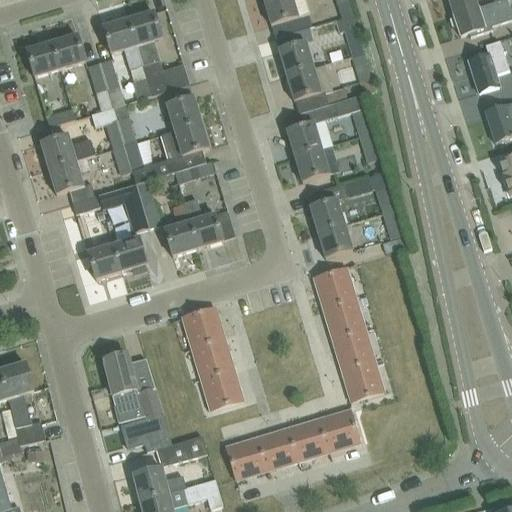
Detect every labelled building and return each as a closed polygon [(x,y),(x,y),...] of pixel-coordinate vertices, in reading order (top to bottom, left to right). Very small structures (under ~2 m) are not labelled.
[(276,40),(312,29),(309,17),(310,17),(305,0),(274,0),(264,3),(275,41),(276,40)] [(447,0),(454,18),(478,10),(474,0),(447,0)] [(511,18),(507,1),(478,10),(454,18),(461,39),(469,36),(470,40),(493,33),(492,29),(511,22),(511,18)] [(147,80),(162,76),(153,45),(162,42),(154,15),(130,23),(147,80)] [(342,22),(335,24),(338,36),(345,34),(356,30),(353,18),(342,22)] [(134,84),(147,80),(130,23),(103,31),(111,58),(125,54),(134,84)] [(345,34),(352,59),(364,55),(356,30),(345,34)] [(86,66),(78,38),(52,46),(60,73),(86,66)] [(486,49),(489,59),(469,65),(479,96),(498,90),(494,76),(509,71),(500,44),(486,49)] [(60,73),(52,46),(27,54),(35,81),(60,73)] [(314,71),(314,70),(306,46),(279,54),(287,80),(314,71)] [(364,55),(352,59),(363,97),(375,94),(364,55)] [(100,68),(113,110),(124,107),(111,65),(100,68)] [(102,111),(96,113),(96,116),(113,110),(100,68),(90,72),(102,111)] [(184,70),(162,76),(147,80),(153,100),(164,97),(190,89),(184,70)] [(314,71),(287,80),(294,105),(295,105),(299,118),(319,112),(329,109),(325,96),(322,97),(314,71)] [(190,89),(164,97),(175,133),(175,135),(202,126),(194,101),(193,101),(190,89)] [(299,118),(291,120),(295,133),(303,130),(325,124),(339,120),(353,115),(360,140),(361,142),(372,139),(360,100),(349,103),(335,107),(329,109),(319,112),(299,118)] [(511,141),(511,106),(485,115),(495,147),(511,141)] [(124,107),(113,110),(125,150),(136,146),(129,121),(128,121),(124,107)] [(106,128),(114,153),(125,150),(113,110),(96,116),(92,117),(96,131),(106,128)] [(47,119),(50,130),(76,122),(72,111),(47,119)] [(295,133),(287,135),(295,160),(322,152),(322,153),(333,150),(325,124),(303,130),(295,133)] [(209,152),(202,126),(175,135),(175,133),(161,137),(169,164),(144,172),(136,146),(125,150),(133,174),(137,188),(148,184),(176,176),(206,166),(202,154),(209,152)] [(41,147),(49,174),(76,165),(76,163),(95,157),(90,142),(71,148),(68,139),(41,147)] [(379,163),(372,139),(361,142),(368,166),(379,163)] [(133,174),(125,150),(114,153),(121,177),(133,174)] [(322,152),(295,160),(302,186),(322,180),(329,178),(322,153),(322,152)] [(511,161),(501,166),(502,170),(501,170),(504,179),(505,178),(507,185),(506,186),(509,194),(510,194),(511,198),(511,161)] [(76,165),(49,174),(57,198),(84,190),(76,165)] [(178,188),(216,177),(212,165),(175,177),(178,188)] [(372,179),(370,179),(374,193),(377,192),(384,217),(394,213),(383,175),(372,179)] [(148,184),(137,188),(150,233),(162,229),(154,204),(148,184)] [(316,210),(310,211),(318,237),(345,228),(337,203),(348,200),(344,187),(331,191),(312,197),(316,210)] [(137,188),(98,199),(102,209),(103,213),(124,206),(133,238),(150,233),(137,188)] [(98,199),(92,201),(73,207),(76,217),(102,209),(98,199)] [(224,245),(216,218),(203,221),(197,202),(185,205),(191,225),(199,252),(224,245)] [(384,217),(392,242),(402,239),(394,213),(384,217)] [(165,233),(173,260),(199,252),(191,225),(165,233)] [(353,254),(345,228),(318,237),(326,262),(353,254)] [(139,241),(114,248),(122,275),(133,272),(134,278),(146,274),(145,269),(147,268),(139,241)] [(114,248),(88,256),(96,283),(122,275),(114,248)] [(347,272),(314,282),(324,313),(356,303),(347,272)] [(366,300),(356,303),(359,310),(368,307),(366,300)] [(356,303),(324,313),(333,343),(366,333),(359,310),(356,303)] [(216,311),(183,321),(192,352),(225,343),(216,311)] [(373,331),(366,333),(367,340),(375,337),(373,331)] [(366,333),(333,343),(342,375),(375,364),(367,340),(366,333)] [(225,343),(192,352),(201,383),(234,373),(225,343)] [(155,393),(146,362),(130,367),(128,358),(104,364),(102,365),(103,368),(105,367),(120,426),(145,419),(146,423),(162,419),(155,392),(155,393)] [(342,375),(351,405),(384,395),(376,369),(375,364),(342,375)] [(34,395),(26,366),(0,373),(0,374),(9,402),(16,430),(20,449),(45,443),(41,425),(31,427),(28,417),(26,418),(21,399),(34,395)] [(201,383),(210,414),(244,404),(234,373),(201,383)] [(0,404),(9,402),(0,374),(0,404)] [(330,455),(360,446),(350,413),(320,423),(330,455)] [(154,454),(157,453),(170,450),(162,419),(146,423),(122,430),(128,452),(152,445),(154,454)] [(330,455),(320,423),(289,432),(298,465),(330,455)] [(258,441),(268,474),(298,465),(289,432),(258,441)] [(160,465),(162,470),(208,458),(202,441),(170,450),(157,453),(160,465)] [(268,474),(258,441),(226,451),(236,483),(268,474)] [(43,454),(27,455),(28,466),(43,465),(43,454)] [(0,511),(19,511),(19,510),(12,511),(0,470),(0,464),(14,461),(13,455),(0,458),(0,511)] [(133,478),(140,504),(216,484),(216,482),(197,488),(194,478),(184,481),(183,479),(166,483),(163,471),(133,478)] [(216,484),(140,504),(141,511),(172,511),(172,509),(187,505),(187,508),(207,502),(210,511),(213,511),(223,509),(216,484)]
